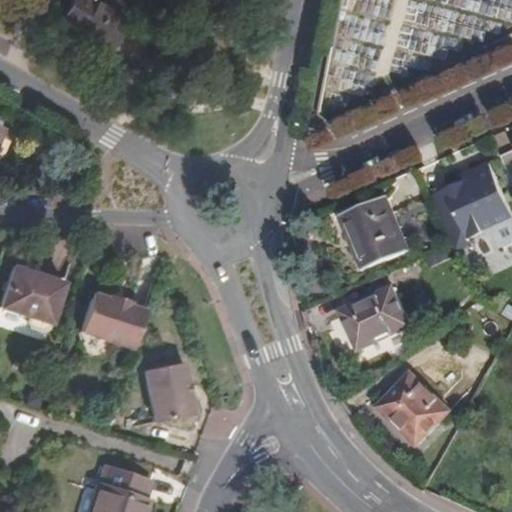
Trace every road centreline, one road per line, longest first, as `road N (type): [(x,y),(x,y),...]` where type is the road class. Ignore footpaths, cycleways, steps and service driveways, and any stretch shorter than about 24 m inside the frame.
road 1 (residential): [(251,195),(511,84)]
road 2 (residential): [(0,70),(187,184)]
road 3 (residential): [(208,234),(280,428)]
road 4 (residential): [(313,405),(247,219)]
road 5 (residential): [(302,0),(286,81),(241,175)]
road 6 (residential): [(0,213),(166,217),(184,210)]
road 7 (residential): [(403,511),(353,468),(313,405)]
